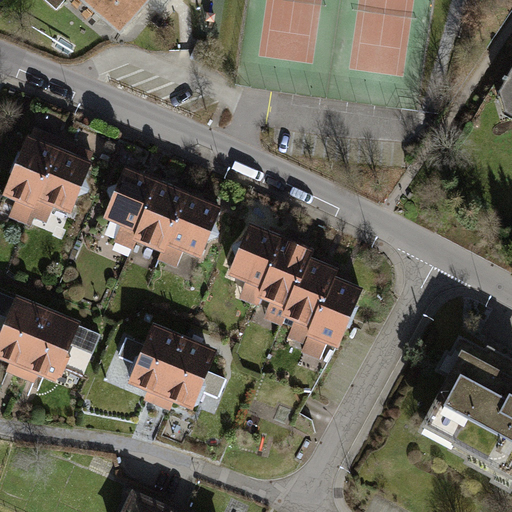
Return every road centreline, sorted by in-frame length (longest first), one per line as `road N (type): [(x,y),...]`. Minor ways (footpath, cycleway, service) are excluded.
road 1 (residential): [(439,254),(0,55)]
road 2 (residential): [(298,505),(178,466),(0,432)]
road 3 (residential): [(439,254),(298,505)]
